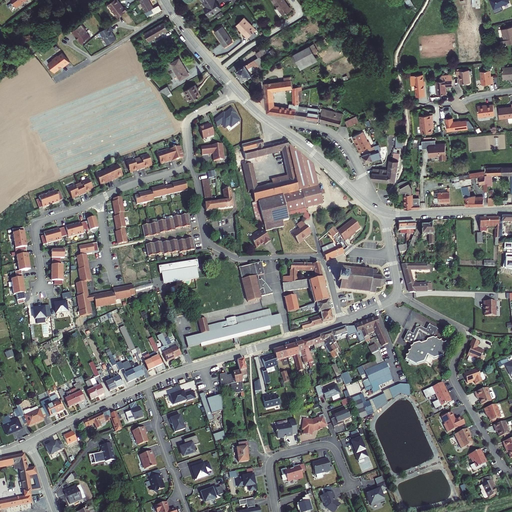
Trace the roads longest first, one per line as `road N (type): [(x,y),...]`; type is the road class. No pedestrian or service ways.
road 1 (residential): [(341,321),(319,258),(239,258),(209,242),(187,164)]
road 2 (residential): [(399,296),(462,330),(454,380),(504,470)]
road 3 (residential): [(146,384),(341,321)]
road 4 (residential): [(380,211),(338,137),(266,119)]
road 5 (residential): [(276,511),(268,467),(279,454),(328,444),(350,484)]
road 6 (tertiary): [(266,119),(380,211)]
road 7 (residential): [(146,384),(187,511)]
road 8 (residential): [(28,443),(146,384)]
road 9 (tertiary): [(386,212),(511,209)]
